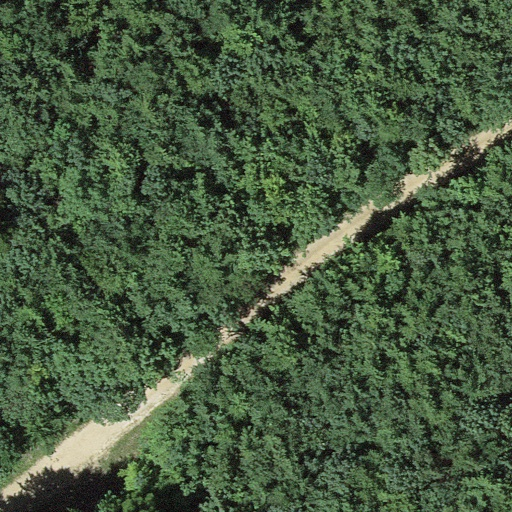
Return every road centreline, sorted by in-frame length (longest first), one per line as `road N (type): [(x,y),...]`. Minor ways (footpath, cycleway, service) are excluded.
road 1 (track): [(11,511),(170,363),(511,145)]
road 2 (track): [(0,476),(185,185),(333,0)]
